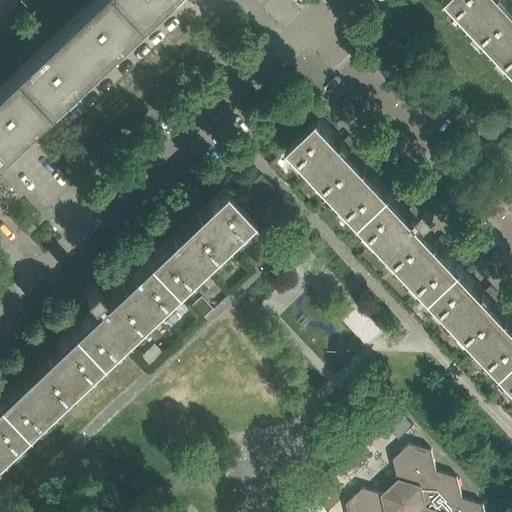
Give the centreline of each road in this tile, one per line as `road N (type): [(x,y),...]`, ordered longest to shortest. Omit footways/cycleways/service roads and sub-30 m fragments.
road 1 (residential): [(0,316),(91,219),(119,204),(311,23)]
road 2 (residential): [(511,234),(311,23)]
